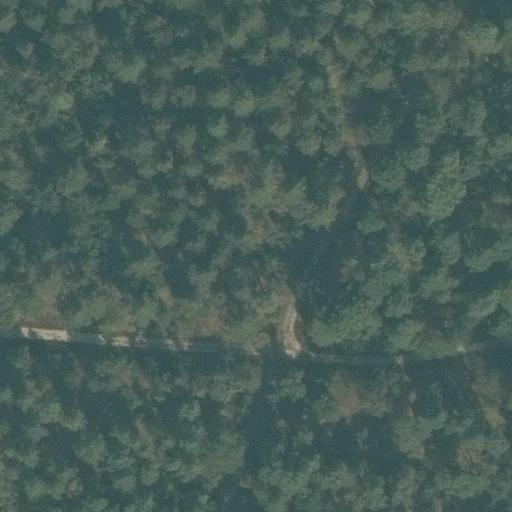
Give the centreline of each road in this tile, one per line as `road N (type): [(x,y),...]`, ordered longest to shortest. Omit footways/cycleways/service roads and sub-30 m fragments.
road 1 (track): [(468,0),(273,353)]
road 2 (track): [(0,332),(273,353)]
road 3 (track): [(273,353),(392,360),(511,343)]
road 4 (track): [(273,353),(220,511)]
